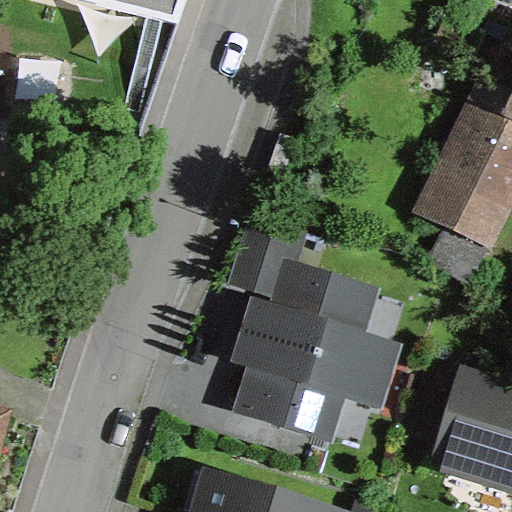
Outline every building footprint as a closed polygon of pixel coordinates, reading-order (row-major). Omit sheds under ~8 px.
[(73,0),(178,26),(186,0),(73,0)] [(478,0),(453,0),(433,45),(461,57),(485,3),(478,0)] [(430,218),(491,246),(511,198),(511,99),(488,90),(430,218)] [(250,213),(228,280),(282,298),(293,265),(305,231),(250,213)] [(446,243),(423,281),(464,305),(486,267),(446,243)] [(262,369),(248,413),(324,438),(339,392),(375,404),(394,346),(359,335),(373,291),(293,265),(282,298),(279,309),(261,303),(241,363),(262,369)] [(511,390),(463,376),(438,458),(450,461),(448,467),(511,486),(511,390)] [(327,511),(212,476),(200,511),(327,511)]
